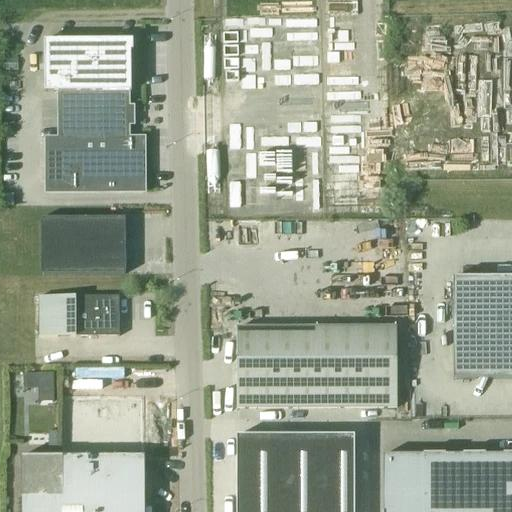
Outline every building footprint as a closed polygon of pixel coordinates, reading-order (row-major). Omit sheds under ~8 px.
[(61,94),(62,141),(128,140),(128,124),(132,124),(132,110),(128,110),(127,93),(131,93),(131,52),(133,52),(133,41),(44,42),(45,94),(61,94)] [(144,192),(143,140),(128,140),(62,141),(47,141),(48,193),(144,192)] [(124,276),(124,220),(40,220),(40,277),(124,276)] [(511,279),(453,280),(453,381),(511,381),(511,279)] [(118,338),(118,299),(38,299),(38,339),(118,338)] [(397,408),(397,329),(237,330),(237,409),(397,408)] [(353,511),(353,437),(351,437),(351,438),(335,438),(335,437),(311,437),(311,438),(295,438),(295,437),(271,437),(271,438),(255,438),(255,437),(236,437),(235,511),(353,511)] [(511,511),(511,456),(382,458),(381,511),(511,511)] [(143,511),(143,458),(21,459),(20,511),(143,511)]
